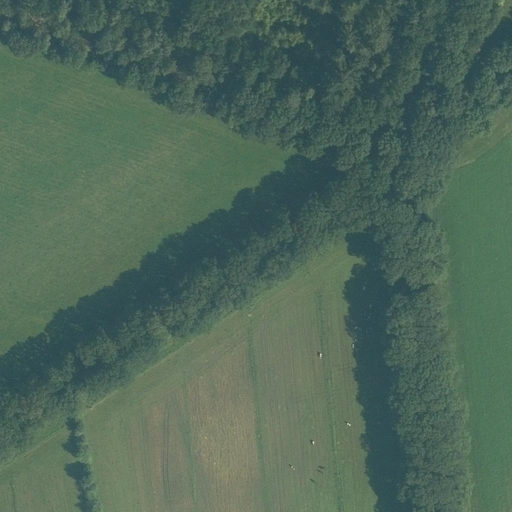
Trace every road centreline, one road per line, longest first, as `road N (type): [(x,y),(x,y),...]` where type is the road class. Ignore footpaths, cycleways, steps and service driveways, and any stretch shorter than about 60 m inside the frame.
road 1 (track): [(0,422),(338,199),(374,165),(405,155)]
road 2 (track): [(398,160),(434,511)]
